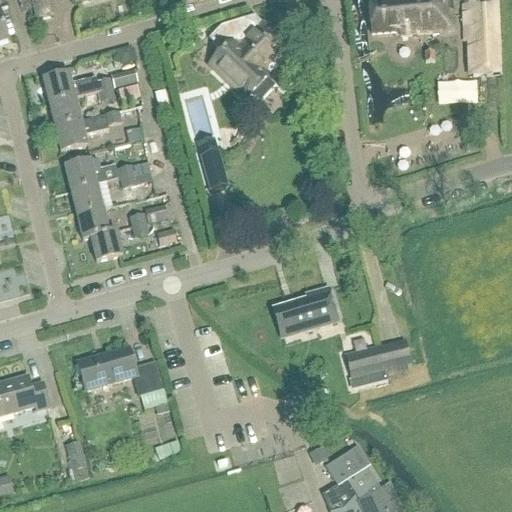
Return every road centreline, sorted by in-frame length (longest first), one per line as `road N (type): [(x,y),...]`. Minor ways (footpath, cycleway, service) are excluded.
road 1 (tertiary): [(61,317),(292,250),(369,215)]
road 2 (residential): [(61,317),(1,74)]
road 3 (residential): [(30,65),(253,0)]
road 4 (residential): [(369,215),(351,161),(331,0)]
road 5 (tertiary): [(369,215),(511,165)]
